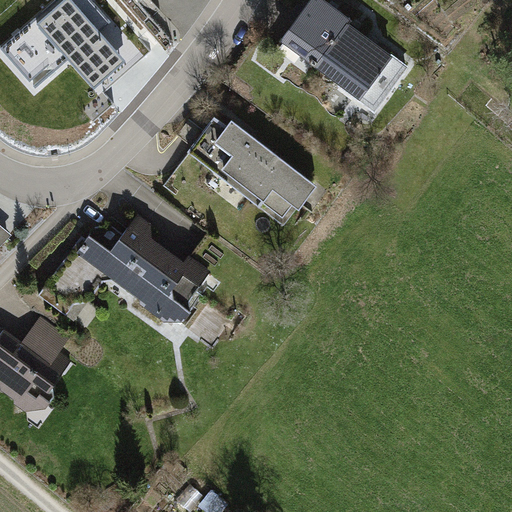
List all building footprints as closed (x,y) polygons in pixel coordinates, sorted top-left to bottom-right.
[(89,0),(58,0),(2,49),(35,87),(67,59),(94,90),(125,62),(99,32),(110,23),(89,0)] [(349,20),(322,0),(310,0),(284,36),(317,61),(346,22),(349,20)] [(407,65),(346,22),(317,61),(344,81),(342,85),(376,109),(407,65)] [(225,124),(215,116),(189,149),(258,205),(262,199),(281,215),(292,202),(299,208),(318,185),(232,116),(225,124)] [(85,236),(71,255),(111,283),(108,288),(171,332),(211,274),(185,255),(180,262),(144,237),(153,226),(135,213),(108,252),(85,236)] [(0,247),(10,237),(0,229),(0,247)] [(21,341),(3,329),(0,332),(0,382),(5,386),(1,391),(41,419),(51,404),(44,398),(72,358),(61,350),(70,337),(40,315),(21,341)]
